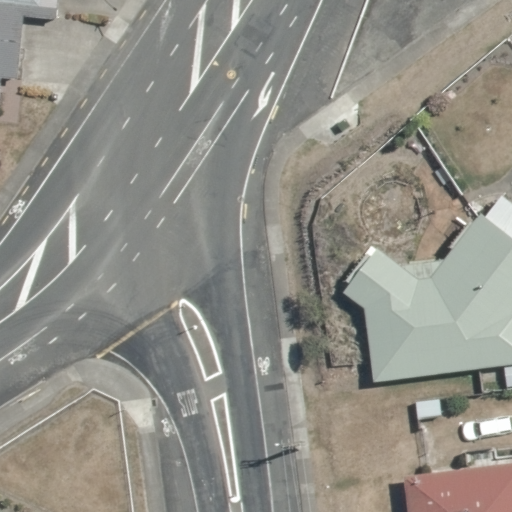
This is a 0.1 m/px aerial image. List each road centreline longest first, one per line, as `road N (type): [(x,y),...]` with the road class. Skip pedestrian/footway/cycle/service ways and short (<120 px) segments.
road 1 (unclassified): [(234,511),(213,389),(181,303),(109,187)]
road 2 (tertiary): [(109,187),(230,0)]
road 3 (tertiary): [(0,309),(52,262),(109,187)]
